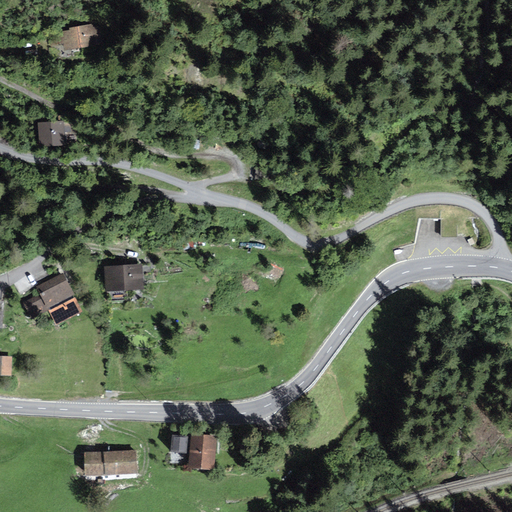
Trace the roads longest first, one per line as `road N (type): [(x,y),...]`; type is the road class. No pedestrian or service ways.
road 1 (unclassified): [(501,267),(494,219),(465,199),(402,205),(335,240),(307,243),(249,206),(150,172),(0,148)]
road 2 (tertiary): [(501,267),(430,267),(390,278),(295,390),(248,412),(0,406)]
road 3 (track): [(0,79),(159,152),(232,158),(236,175),(194,189)]
